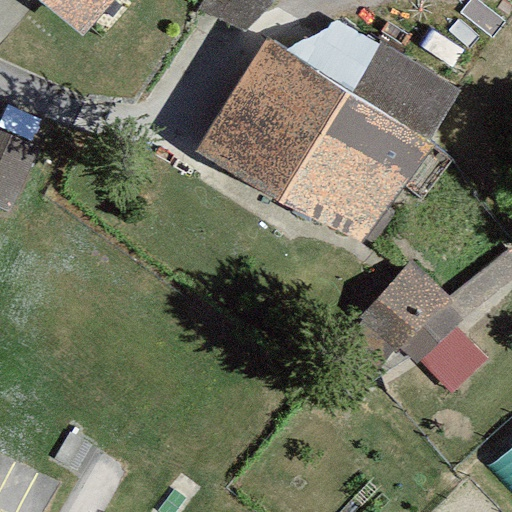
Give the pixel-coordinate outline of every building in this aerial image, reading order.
[(51,0),(93,34),(120,0),(51,0)] [(440,141),(272,38),(203,150),(370,253),(440,141)] [(0,209),(12,215),(41,151),(0,132),(0,209)] [(450,305),(455,300),(417,259),(355,316),(393,357),(400,350),(415,367),(465,321),(450,305)] [(511,473),(496,490),(511,506),(511,473)]
